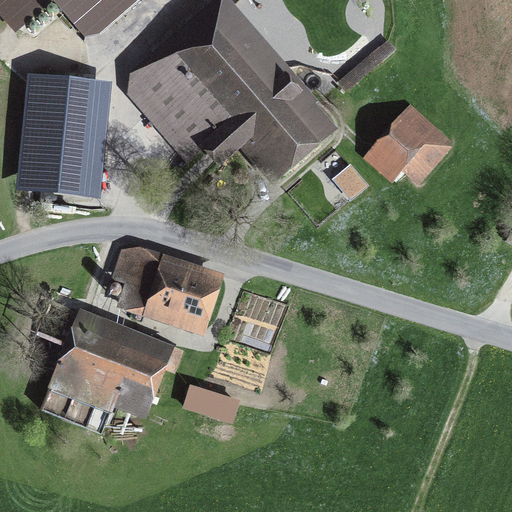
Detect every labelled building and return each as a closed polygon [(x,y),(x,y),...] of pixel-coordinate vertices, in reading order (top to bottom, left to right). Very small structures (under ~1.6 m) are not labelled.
[(138,0),(0,0),(0,13),(17,33),(54,1),(85,37),(98,34),(138,0)] [(258,0),(255,4),(266,16),(283,0),(258,0)] [(249,140),(277,172),(322,132),(220,18),(153,78),(181,110),(167,123),(185,143),(180,147),(191,160),(206,147),(221,164),(249,140)] [(364,26),(327,60),(357,94),(395,60),(364,26)] [(28,74),(16,190),(99,199),(111,83),(28,74)] [(420,182),(450,148),(408,111),(378,145),(420,182)] [(352,200),(370,184),(351,163),(333,179),(352,200)] [(214,283),(169,269),(171,263),(140,253),(125,301),(200,325),(214,283)] [(76,324),(43,411),(104,434),(119,394),(143,403),(161,356),(76,324)] [(190,386),(182,409),(232,427),(241,404),(190,386)]
